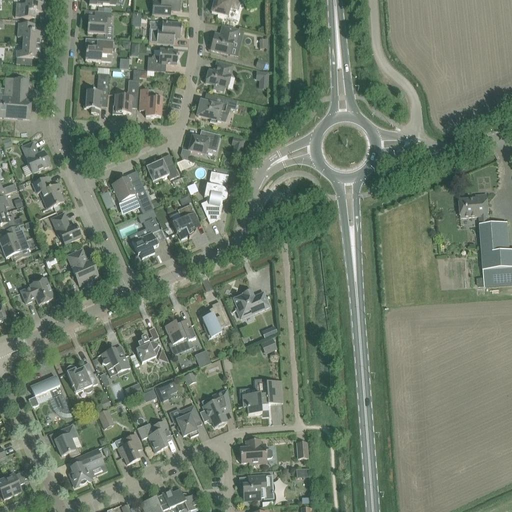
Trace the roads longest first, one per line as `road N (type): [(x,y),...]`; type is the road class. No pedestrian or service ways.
road 1 (primary): [(373,511),(354,257)]
road 2 (tertiary): [(127,295),(234,247),(254,187),(272,164)]
road 3 (residential): [(61,506),(223,439)]
road 4 (unclassified): [(416,145),(416,104),(378,54),(372,0)]
road 5 (tertiary): [(0,352),(127,295)]
road 6 (residential): [(53,492),(0,369)]
road 7 (residential): [(179,132),(192,75),(195,0)]
road 8 (unclassified): [(60,123),(68,0)]
